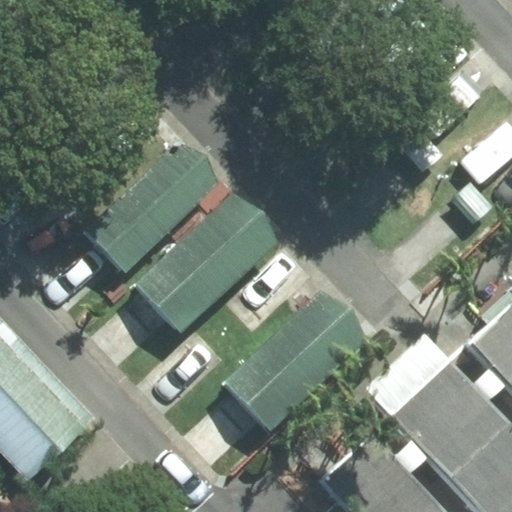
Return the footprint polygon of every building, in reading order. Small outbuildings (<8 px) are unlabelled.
[(511,325),(507,320),(452,370),(511,435),(511,325)] [(228,356),(203,332),(159,376),(184,400),(228,356)] [(511,511),(511,456),(410,346),(266,477),(298,511),(511,511)] [(81,440),(0,351),(0,491),(11,504),(81,440)] [(247,358),(198,406),(218,427),(207,438),(230,462),(311,382),(280,351),(260,371),(247,358)]
